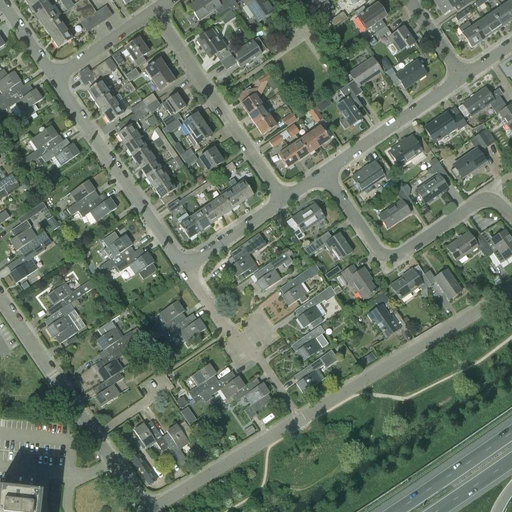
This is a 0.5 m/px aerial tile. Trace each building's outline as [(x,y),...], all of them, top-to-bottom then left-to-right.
[(44,0),(38,0),(29,6),(36,17),(50,8),(44,0)] [(66,2),(71,9),(74,7),(69,0),(66,2)] [(86,0),(81,0),(75,5),(78,10),(89,3),(86,0)] [(230,7),(225,0),(219,0),(217,2),(215,0),(203,0),(190,9),(199,21),(214,10),(218,15),(229,8),(230,7)] [(225,0),(230,7),(229,8),(231,12),(238,7),(233,0),(225,0)] [(264,0),(242,0),(258,23),(273,12),(264,0)] [(441,0),(435,5),(442,16),(462,2),(465,7),(473,1),(472,0),(464,0),(463,0),(441,0)] [(484,4),(481,0),(479,0),(474,4),(477,8),(484,4)] [(511,21),(511,2),(511,1),(501,7),(511,22),(511,21)] [(320,7),(323,11),(330,6),(327,2),(320,7)] [(89,3),(78,10),(82,15),(92,8),(89,3)] [(375,34),(385,27),(381,20),(386,17),(377,4),(357,18),(366,31),(371,27),(375,34)] [(105,6),(100,10),(107,20),(112,16),(105,6)] [(511,22),(501,7),(491,14),(501,29),(511,22)] [(57,18),(50,8),(36,17),(43,28),(57,18)] [(96,13),(92,8),(82,15),(85,20),(90,17),(95,13),(96,13)] [(468,8),(461,13),(464,17),(471,13),(468,8)] [(77,19),(80,16),(75,9),(72,12),(77,19)] [(278,13),(282,19),(287,15),(283,9),(278,13)] [(100,10),(96,13),(95,13),(102,23),(107,20),(100,10)] [(229,18),(230,21),(235,18),(229,10),(219,16),(223,22),(229,18)] [(95,13),(90,17),(97,27),(102,23),(95,13)] [(342,13),(330,22),(333,27),(346,18),(342,13)] [(464,17),(461,13),(454,18),(457,22),(464,17)] [(491,14),(481,21),(491,35),(501,29),(491,14)] [(82,15),(77,19),(87,34),(92,30),(85,20),(82,15)] [(97,27),(90,17),(85,20),(92,30),(97,27)] [(57,18),(43,28),(50,38),(64,29),(57,18)] [(264,24),(268,29),(275,24),(271,19),(264,24)] [(481,21),(471,28),(481,42),(491,35),(481,21)] [(481,42),(471,28),(467,22),(458,29),(461,34),(461,35),(471,49),(481,42)] [(391,36),(385,27),(375,34),(378,39),(383,35),(386,39),(391,45),(393,43),(399,52),(407,47),(408,49),(415,44),(403,27),(397,32),(391,36)] [(64,29),(50,38),(58,49),(72,40),(64,29)] [(214,56),(225,48),(221,42),(219,43),(211,31),(196,41),(209,59),(214,56)] [(237,38),(239,43),(246,38),(243,34),(237,38)] [(238,59),(235,61),(237,64),(240,68),(257,57),(261,54),(266,51),(262,45),(258,38),(235,53),(238,59)] [(148,53),(138,39),(124,49),(134,63),(148,53)] [(215,55),(214,56),(220,64),(231,57),(228,52),(234,48),(230,43),(228,45),(227,46),(225,48),(215,55)] [(112,57),(119,67),(124,63),(117,54),(112,57)] [(231,57),(220,64),(225,72),(233,66),(230,60),(232,59),(231,57)] [(384,58),(380,61),(387,69),(391,66),(384,58)] [(104,63),(111,73),(116,69),(110,59),(104,63)] [(353,81),(347,85),(356,97),(362,93),(358,88),(381,72),(372,59),(348,74),(353,81)] [(152,81),(167,71),(160,60),(144,70),(152,81)] [(417,61),(395,76),(391,69),(385,73),(394,87),(400,83),(404,90),(426,75),(417,61)] [(111,73),(104,63),(99,66),(106,76),(111,73)] [(99,66),(94,69),(101,79),(106,76),(99,66)] [(89,73),(90,72),(87,68),(78,74),(81,79),(79,80),(83,85),(87,83),(93,79),(89,73)] [(90,72),(89,73),(93,79),(97,76),(100,80),(101,79),(94,69),(90,72)] [(124,76),(129,83),(139,76),(135,69),(124,76)] [(0,105),(22,89),(18,84),(20,83),(13,72),(7,76),(3,70),(0,72),(0,92),(2,94),(0,95),(0,105)] [(174,81),(167,71),(152,81),(159,92),(174,81)] [(247,115),(261,106),(258,100),(267,83),(272,80),(267,73),(257,80),(258,81),(252,92),(251,91),(247,94),(249,98),(240,105),(247,115)] [(91,88),(87,91),(94,102),(108,93),(100,80),(97,76),(93,79),(87,83),(91,88)] [(130,83),(129,83),(126,86),(131,93),(135,91),(130,83)] [(356,97),(347,85),(339,91),(346,101),(336,107),(350,127),(362,119),(350,102),(356,97)] [(23,89),(22,89),(0,105),(0,110),(1,113),(7,109),(8,109),(16,104),(22,113),(18,116),(17,119),(20,124),(34,115),(34,112),(31,108),(42,100),(35,90),(27,95),(23,89)] [(492,110),(503,103),(499,97),(502,95),(498,89),(489,95),(485,89),(462,105),(471,118),(489,105),(492,110)] [(280,103),(282,101),(285,99),(281,92),(275,96),(280,103)] [(108,93),(94,102),(102,113),(116,104),(108,93)] [(145,108),(156,100),(152,94),(141,102),(145,108)] [(176,95),(161,105),(166,112),(167,111),(170,116),(172,116),(174,116),(185,108),(176,95)] [(145,108),(149,113),(150,114),(161,107),(156,100),(145,108)] [(145,108),(141,102),(129,110),(133,116),(145,108)] [(321,103),(315,107),(320,114),(325,110),(321,103)] [(506,108),(503,103),(492,110),(496,115),(498,113),(511,133),(511,106),(511,105),(506,108)] [(123,115),(116,104),(102,113),(109,124),(123,115)] [(269,116),(261,106),(247,115),(255,126),(269,116)] [(316,124),(317,123),(323,119),(320,114),(315,107),(314,107),(308,112),(316,124)] [(149,113),(145,108),(133,116),(137,121),(149,113)] [(459,114),(457,115),(450,120),(446,113),(423,129),(434,144),(456,129),(457,131),(466,125),(459,114)] [(189,135),(204,125),(197,114),(182,124),(189,135)] [(291,114),(281,121),(286,128),(296,121),(291,114)] [(276,127),(269,116),(255,126),(262,136),(276,127)] [(161,131),(166,137),(181,126),(177,120),(161,131)] [(204,125),(189,135),(197,146),(212,136),(204,125)] [(289,128),(295,136),(299,133),(293,125),(289,128)] [(124,146),(138,137),(131,126),(117,135),(124,146)] [(62,143),(61,143),(57,137),(50,127),(32,139),(39,149),(25,159),(24,163),(22,160),(16,164),(21,171),(34,162),(40,158),(62,143)] [(317,128),(309,134),(319,148),(329,141),(324,133),(319,127),(317,128)] [(158,139),(162,136),(157,128),(153,131),(158,139)] [(295,136),(289,128),(285,131),(290,139),(295,136)] [(476,150),(478,153),(495,142),(487,129),(474,138),(479,145),(476,147),(475,151),(476,150)] [(309,134),(299,141),(308,155),(319,148),(309,134)] [(283,142),(278,135),(268,142),(273,149),(283,142)] [(170,146),(162,136),(158,139),(166,149),(170,146)] [(146,147),(138,137),(124,146),(131,157),(146,147)] [(433,156),(430,152),(422,140),(416,144),(412,137),(388,153),(399,168),(421,152),(424,156),(425,156),(428,160),(433,156)] [(65,140),(61,143),(62,143),(40,158),(45,164),(54,157),(61,167),(79,155),(72,144),(69,146),(65,140)] [(308,155),(299,141),(288,148),(298,162),(308,155)] [(298,162),(288,148),(286,145),(281,149),(283,152),(277,156),(287,170),(298,162)] [(177,157),(170,146),(166,149),(173,160),(177,157)] [(146,147),(131,157),(139,167),(153,158),(146,147)] [(183,162),(194,155),(190,149),(179,156),(183,162)] [(199,169),(203,166),(207,172),(222,162),(213,149),(198,159),(199,160),(198,161),(195,163),(199,169)] [(476,150),(475,151),(452,166),(455,169),(450,172),(455,180),(460,176),(461,178),(461,179),(485,163),(484,162),(478,153),(476,150)] [(198,161),(194,155),(183,162),(188,168),(195,163),(198,161)] [(177,157),(173,160),(178,167),(182,164),(177,157)] [(160,169),(153,158),(139,167),(146,178),(160,169)] [(385,165),(379,169),(374,162),(351,178),(361,193),(364,191),(366,193),(368,194),(371,191),(372,189),(370,187),(384,178),(387,182),(393,178),(385,165)] [(231,163),(220,171),(224,177),(235,169),(231,163)] [(442,182),(448,178),(438,163),(431,167),(437,176),(415,191),(424,204),(447,188),(442,182)] [(500,167),(504,172),(509,168),(505,163),(500,167)] [(167,179),(160,169),(146,178),(153,189),(167,179)] [(224,177),(220,171),(215,174),(219,180),(224,177)] [(0,192),(16,181),(12,176),(10,178),(9,176),(0,182),(0,192)] [(201,177),(196,181),(199,186),(204,182),(201,177)] [(167,179),(153,189),(161,200),(172,192),(175,190),(167,179)] [(44,186),(38,180),(32,187),(37,193),(44,186)] [(232,189),(242,204),(253,196),(243,182),(237,186),(234,180),(228,184),(232,189)] [(0,224),(9,218),(5,211),(0,214),(0,200),(7,195),(7,194),(19,186),(16,181),(0,192),(0,224)] [(200,188),(202,192),(213,184),(211,181),(200,188)] [(78,212),(91,202),(87,197),(94,192),(88,182),(69,194),(76,204),(67,210),(71,217),(78,212)] [(200,188),(189,195),(191,199),(202,192),(200,188)] [(407,198),(400,188),(393,193),(400,202),(378,217),(387,229),(410,214),(405,207),(410,203),(407,198)] [(232,189),(221,197),(231,211),(242,204),(232,189)] [(185,190),(177,197),(180,200),(187,193),(185,190)] [(172,192),(161,200),(160,200),(164,206),(176,198),(172,192)] [(102,195),(91,202),(78,212),(82,218),(90,213),(96,223),(116,209),(109,199),(106,201),(102,195)] [(177,200),(176,201),(181,207),(191,199),(189,195),(179,202),(177,200)] [(221,197),(211,204),(220,218),(231,211),(221,197)] [(181,207),(176,201),(165,208),(170,214),(181,207)] [(26,214),(30,219),(46,208),(42,203),(26,214)] [(211,204),(200,211),(210,225),(220,218),(211,204)] [(297,215),(291,219),(286,223),(298,241),(304,237),(302,234),(324,219),(314,205),(298,216),(297,215)] [(210,225),(200,211),(189,218),(199,233),(210,225)] [(51,216),(47,219),(53,228),(57,225),(51,216)] [(199,233),(189,218),(179,226),(182,231),(180,232),(180,235),(183,241),(186,241),(188,240),(199,233)] [(23,255),(48,239),(44,232),(36,238),(29,229),(31,228),(26,221),(10,232),(15,238),(10,242),(16,252),(20,250),(23,255)] [(63,223),(58,226),(63,232),(67,228),(63,223)] [(486,231),(480,235),(493,254),(500,265),(505,261),(505,262),(511,256),(511,242),(504,231),(492,240),(486,231)] [(115,267),(133,254),(129,248),(132,246),(125,236),(119,240),(114,233),(102,241),(107,249),(103,251),(109,261),(98,269),(102,275),(115,267)] [(327,233),(303,249),(309,257),(325,247),(329,252),(332,250),(339,261),(352,253),(348,247),(347,247),(343,242),(344,242),(339,234),(332,239),(327,233)] [(493,254),(480,235),(473,240),(467,233),(446,248),(456,263),(477,248),(485,259),(493,254)] [(298,241),(295,236),(290,240),(293,245),(298,241)] [(260,238),(247,247),(233,257),(232,258),(236,264),(229,268),(236,278),(243,274),(246,279),(258,270),(248,256),(257,250),(258,252),(266,246),(260,238)] [(48,239),(23,255),(12,263),(16,270),(9,275),(15,285),(34,272),(42,266),(36,257),(45,251),(44,249),(52,244),(48,239)] [(137,260),(133,254),(115,267),(119,273),(128,266),(135,276),(138,274),(143,280),(156,271),(151,265),(153,263),(146,253),(137,260)] [(285,268),(292,263),(285,253),(253,275),(253,276),(254,275),(258,281),(255,283),(262,293),(280,280),(274,271),(283,265),(285,268)] [(304,272),(285,286),(279,290),(283,296),(281,297),(288,307),(306,295),(300,285),(309,279),(310,280),(320,273),(314,265),(304,272)] [(369,278),(363,269),(357,273),(352,266),(341,273),(351,288),(353,286),(362,300),(375,291),(367,279),(369,278)] [(429,287),(422,276),(418,279),(412,270),(405,275),(406,276),(390,287),(399,301),(420,287),(423,292),(429,287)] [(429,271),(422,276),(429,287),(436,282),(448,301),(461,292),(446,270),(434,279),(429,271)] [(96,272),(91,276),(94,281),(100,277),(96,272)] [(25,283),(20,287),(23,291),(29,288),(25,283)] [(65,318),(67,316),(74,311),(70,305),(86,294),(81,287),(71,294),(65,284),(47,297),(53,306),(55,306),(58,311),(44,321),(49,327),(64,317),(65,318)] [(300,308),(303,313),(304,314),(296,319),(303,329),(321,317),(315,307),(324,301),(325,303),(335,296),(330,287),(300,308)] [(386,339),(399,329),(401,333),(407,329),(383,294),(373,301),(378,308),(367,316),(371,322),(373,321),(386,339)] [(167,333),(180,323),(176,318),(184,312),(177,302),(158,315),(165,324),(147,336),(151,343),(167,333)] [(64,317),(49,327),(46,329),(52,339),(54,338),(59,345),(75,334),(71,328),(74,326),(67,316),(65,318),(64,317)] [(186,319),(180,323),(167,333),(171,339),(179,334),(185,343),(205,330),(198,320),(191,325),(186,319)] [(114,352),(121,348),(135,339),(130,332),(121,338),(114,329),(115,329),(110,322),(97,331),(102,338),(96,341),(103,352),(111,346),(114,352)] [(324,333),(322,331),(330,326),(328,322),(320,327),(319,327),(294,344),(298,351),(296,352),(303,362),(321,349),(315,340),(324,333)] [(136,328),(131,332),(134,338),(140,334),(136,328)] [(75,336),(66,342),(68,346),(77,340),(75,336)] [(337,347),(331,351),(299,373),(303,379),(296,384),(303,394),(321,382),(314,372),(329,362),(331,363),(336,360),(335,357),(341,353),(337,347)] [(121,348),(114,352),(101,361),(105,367),(97,373),(104,382),(118,373),(122,370),(116,361),(125,354),(121,348)] [(314,355),(317,359),(323,354),(320,350),(314,355)] [(356,363),(360,369),(375,359),(371,353),(356,363)] [(199,395),(217,382),(214,377),(216,375),(209,365),(190,378),(197,387),(187,394),(192,400),(199,395)] [(118,373),(104,382),(98,386),(102,393),(94,398),(101,408),(119,396),(113,386),(122,380),(118,373)] [(225,377),(217,382),(199,395),(205,404),(212,399),(210,397),(220,391),(226,400),(230,397),(244,387),(237,378),(230,383),(225,377)] [(250,383),(244,387),(230,397),(235,403),(244,397),(251,406),(250,407),(254,413),(271,401),(267,395),(269,394),(262,384),(254,389),(250,383)] [(192,405),(202,399),(199,395),(192,400),(189,402),(192,405)] [(179,408),(186,403),(182,398),(175,402),(179,408)] [(257,416),(254,413),(250,407),(244,411),(250,420),(257,416)] [(146,425),(147,427),(146,428),(143,424),(133,431),(140,441),(137,443),(142,450),(145,448),(146,450),(155,443),(162,453),(168,448),(165,444),(166,444),(151,423),(146,425)] [(171,440),(166,444),(165,444),(168,448),(179,464),(186,460),(179,450),(189,444),(176,425),(166,432),(171,440)] [(243,432),(246,437),(255,432),(251,426),(243,432)] [(156,481),(138,455),(131,460),(148,486),(156,481)] [(190,469),(186,464),(181,467),(185,473),(190,469)] [(36,511),(37,509),(38,495),(0,491),(0,511),(36,511)]
